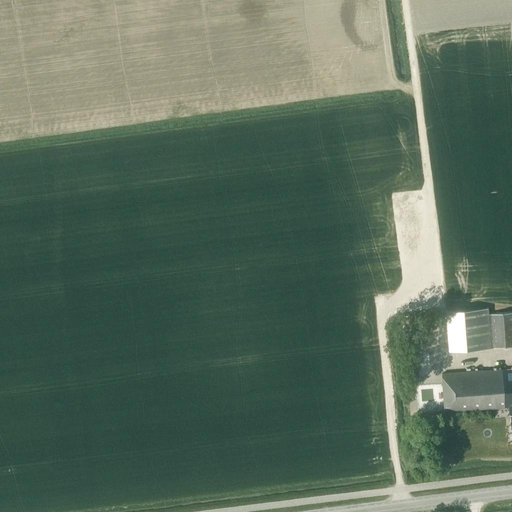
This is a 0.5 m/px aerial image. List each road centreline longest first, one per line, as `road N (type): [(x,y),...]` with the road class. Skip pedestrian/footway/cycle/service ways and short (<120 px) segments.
road 1 (track): [(428,199),(404,0)]
road 2 (primary): [(353,511),(511,492)]
